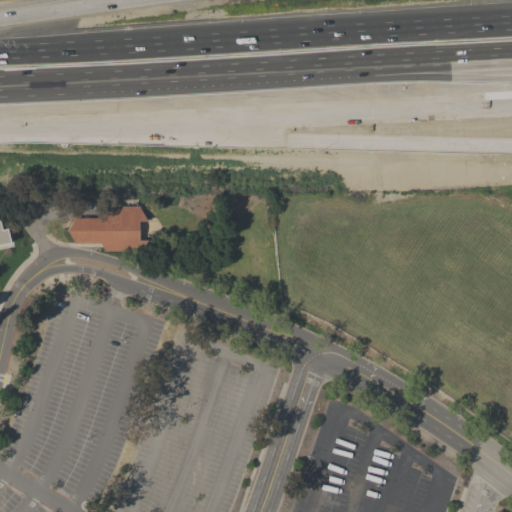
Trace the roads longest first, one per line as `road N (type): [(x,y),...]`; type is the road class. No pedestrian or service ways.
road 1 (motorway): [(511,31),(0,55)]
road 2 (motorway): [(0,123),(511,140)]
road 3 (motorway): [(0,100),(344,77)]
road 4 (motorway): [(511,4),(288,21),(230,44)]
road 5 (residential): [(217,310),(199,296),(74,252),(37,264),(17,292)]
road 6 (residential): [(17,292),(68,268),(217,310)]
road 7 (residential): [(217,310),(396,395)]
road 8 (residential): [(258,511),(313,352)]
road 9 (motorway): [(344,77),(511,88)]
road 10 (motorway): [(344,77),(511,68)]
road 11 (residential): [(396,395),(511,470)]
road 12 (motorway): [(127,0),(0,17)]
